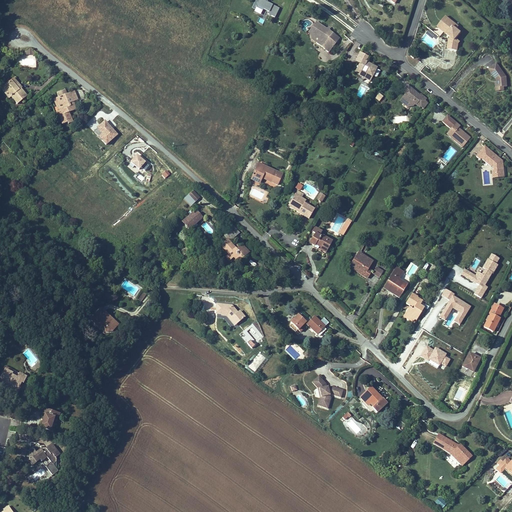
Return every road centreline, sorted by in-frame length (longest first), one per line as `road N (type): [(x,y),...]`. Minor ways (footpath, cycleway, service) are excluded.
road 1 (residential): [(511,315),(465,412),(437,413),(250,227),(101,95),(20,36)]
road 2 (unknown): [(309,285),(150,290)]
road 3 (residential): [(511,151),(396,58)]
